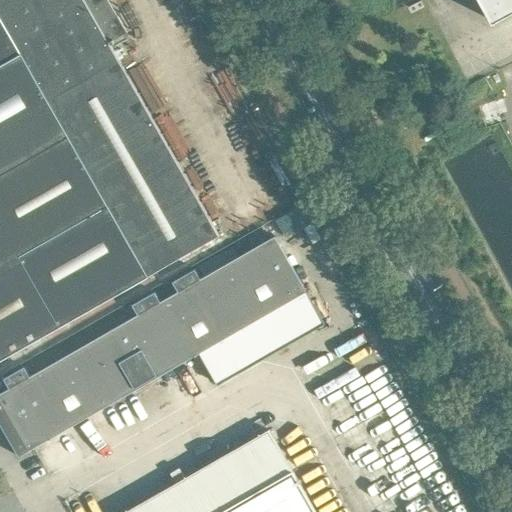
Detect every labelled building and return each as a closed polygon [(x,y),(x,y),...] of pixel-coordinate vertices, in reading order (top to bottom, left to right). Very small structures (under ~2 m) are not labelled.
[(0,0),(0,16),(21,54),(68,136),(147,276),(220,235),(200,200),(160,131),(111,44),(115,42),(114,40),(127,32),(108,0),(0,0)] [(511,0),(474,0),(487,24),(511,10),(511,0)] [(0,65),(21,54),(0,16),(0,65)] [(0,174),(68,136),(21,54),(0,65),(0,174)] [(68,136),(0,174),(0,360),(147,276),(68,136)] [(307,291),(275,235),(201,278),(196,269),(174,281),(179,291),(148,309),(142,299),(120,312),(126,321),(32,375),(26,365),(4,378),(10,388),(0,393),(0,422),(19,456),(307,291)] [(316,511),(293,470),(220,511),(316,511)]
